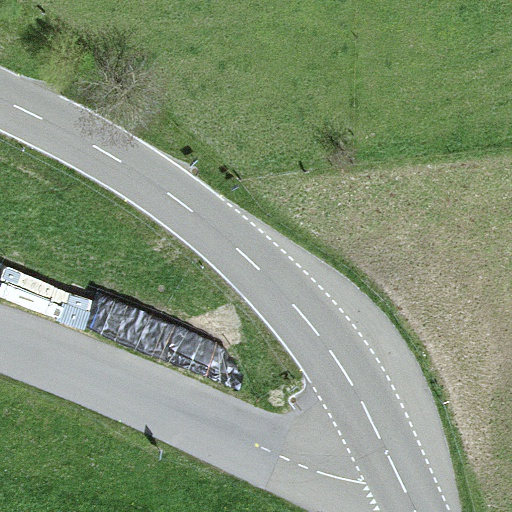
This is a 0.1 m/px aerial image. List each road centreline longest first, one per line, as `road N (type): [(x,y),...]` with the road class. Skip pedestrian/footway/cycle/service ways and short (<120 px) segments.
road 1 (secondary): [(402,485),(324,344),(245,255),(146,174),(0,98)]
road 2 (tertiary): [(0,339),(333,479),(402,485)]
